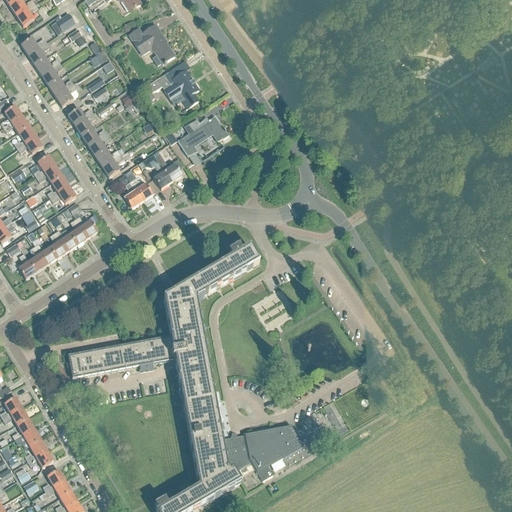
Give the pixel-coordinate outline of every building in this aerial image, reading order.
[(2,0),(9,9),(20,2),(18,0),(2,0)] [(88,9),(100,1),(99,0),(88,0),(84,3),(88,9)] [(129,15),(140,7),(135,0),(103,0),(107,5),(113,0),(116,0),(119,4),(121,3),(129,15)] [(24,9),(20,2),(9,9),(15,20),(34,7),(31,3),(26,6),(27,8),(24,9)] [(34,7),(15,20),(22,30),(33,23),(28,15),(31,13),(32,15),(37,11),(34,7)] [(67,16),(54,25),(61,36),(74,27),(67,16)] [(157,69),(161,66),(162,68),(163,67),(164,68),(166,66),(165,65),(174,60),(163,43),(164,43),(154,28),(142,36),(138,31),(128,38),(141,58),(151,51),(156,58),(151,61),(157,69)] [(81,38),(77,32),(67,38),(71,45),(75,42),(81,38)] [(81,38),(75,42),(79,49),(86,45),(81,38)] [(27,59),(46,46),(43,42),(38,45),(39,47),(36,49),(31,41),(20,48),(27,59)] [(95,58),(101,54),(95,45),(89,49),(95,58)] [(46,46),(27,59),(34,69),(45,62),(40,54),(42,52),(44,54),(49,51),(46,46)] [(95,58),(93,60),(98,67),(107,61),(102,53),(101,54),(95,58)] [(50,69),(45,62),(34,69),(41,79),(59,67),(56,62),(51,66),(52,67),(50,69)] [(62,71),(59,67),(41,79),(47,90),(58,82),(53,75),(56,73),(57,75),(62,71)] [(149,88),(140,93),(142,96),(141,97),(146,105),(154,100),(151,96),(153,95),(161,89),(164,93),(164,94),(170,103),(173,108),(176,107),(181,103),(187,111),(198,104),(193,96),(198,93),(185,74),(172,83),(167,75),(149,88)] [(90,96),(101,88),(104,86),(100,80),(86,89),(90,96)] [(356,84),(347,81),(345,90),(353,92),(356,84)] [(58,82),(47,90),(54,100),(73,87),(70,83),(65,86),(66,88),(63,90),(58,82)] [(75,86),(73,87),(54,100),(61,110),(77,100),(78,97),(75,92),(76,92),(78,90),(75,86)] [(103,90),(92,97),(97,105),(109,98),(103,90)] [(135,103),(130,96),(121,102),(124,107),(123,107),(124,109),(125,109),(126,109),(135,103)] [(0,112),(9,107),(5,101),(0,104),(0,112)] [(110,106),(96,115),(99,119),(100,118),(101,120),(106,116),(105,114),(113,109),(110,106)] [(3,132),(22,119),(15,109),(4,116),(9,124),(6,126),(5,124),(0,127),(3,132)] [(74,129),(92,117),(89,112),(84,116),(85,117),(83,119),(78,111),(67,119),(74,129)] [(95,121),(92,117),(74,129),(80,139),(92,132),(87,125),(89,123),(90,125),(95,121)] [(29,130),(22,119),(3,132),(6,136),(11,133),(10,131),(13,130),(18,137),(29,130)] [(188,137),(176,145),(185,159),(195,155),(191,150),(211,136),(217,145),(222,142),(222,143),(227,139),(224,135),(225,135),(223,132),(223,133),(219,127),(214,120),(208,124),(205,120),(199,126),(196,123),(183,130),(188,137)] [(150,125),(141,131),(145,137),(154,131),(150,125)] [(19,144),(14,148),(17,152),(35,140),(29,130),(18,137),(23,144),(20,146),(19,144)] [(97,140),(92,132),(80,139),(87,150),(106,137),(103,133),(98,136),(99,138),(97,140)] [(177,144),(171,134),(164,139),(170,149),(177,144)] [(109,142),(106,137),(87,150),(94,160),(105,153),(100,145),(103,143),(104,145),(109,142)] [(42,150),(35,140),(17,152),(20,157),(25,153),(24,152),(26,150),(31,158),(42,150)] [(167,155),(172,151),(169,147),(167,148),(164,150),(167,155)] [(110,160),(105,153),(94,160),(101,170),(120,158),(117,153),(112,157),(113,158),(110,160)] [(123,156),(120,158),(123,162),(124,163),(131,159),(127,153),(124,155),(123,156)] [(157,154),(152,158),(154,160),(158,166),(171,185),(182,178),(178,174),(183,170),(178,162),(173,165),(172,164),(166,168),(163,163),(158,157),(157,154)] [(123,162),(120,158),(101,170),(108,181),(119,173),(114,166),(116,164),(117,165),(123,162)] [(158,166),(152,158),(142,165),(145,170),(150,171),(154,169),(158,166)] [(36,182),(55,169),(48,159),(37,166),(42,174),(39,175),(38,174),(33,177),(36,182)] [(152,177),(152,179),(153,181),(160,192),(171,185),(158,166),(154,169),(157,174),(152,177)] [(128,172),(131,177),(130,178),(135,184),(142,179),(134,168),(128,172)] [(55,169),(36,182),(39,186),(44,183),(43,181),(46,179),(51,187),(62,179),(55,169)] [(14,186),(25,179),(21,173),(10,180),(14,186)] [(62,179),(51,187),(56,194),(53,196),(52,194),(47,198),(50,202),(69,190),(62,179)] [(133,183),(129,186),(142,205),(152,198),(145,187),(143,184),(137,184),(135,185),(133,183)] [(128,194),(122,198),(124,200),(123,201),(131,212),(142,205),(129,186),(124,189),(128,194)] [(24,198),(32,193),(29,188),(21,193),(24,198)] [(75,200),(69,190),(50,202),(53,207),(58,203),(57,202),(59,200),(64,208),(75,200)] [(19,199),(15,194),(10,197),(14,203),(19,199)] [(35,218),(46,211),(43,206),(32,213),(35,218)] [(79,219),(76,215),(80,212),(76,206),(67,212),(74,222),(79,219)] [(18,214),(21,218),(20,219),(26,228),(24,229),(28,234),(38,228),(25,209),(18,214)] [(66,222),(70,219),(71,219),(66,212),(61,215),(66,222)] [(0,225),(0,224),(0,231),(3,230),(4,230),(11,225),(8,220),(0,225)] [(55,230),(61,226),(56,220),(51,224),(55,230)] [(79,220),(77,221),(74,223),(87,241),(97,235),(90,224),(82,229),(80,226),(82,225),(79,220)] [(74,223),(70,226),(73,231),(75,230),(76,232),(69,237),(76,248),(87,241),(74,223)] [(3,230),(0,231),(0,245),(0,246),(19,234),(16,229),(7,235),(4,230),(3,230)] [(58,233),(54,237),(66,255),(76,248),(69,237),(62,242),(60,240),(62,239),(58,233)] [(31,235),(26,239),(31,245),(36,242),(31,235)] [(66,255),(54,237),(49,239),(53,245),(54,243),(56,246),(48,251),(56,262),(66,255)] [(5,253),(10,260),(20,253),(16,246),(5,253)] [(56,262),(48,251),(41,256),(39,253),(41,252),(38,247),(33,250),(45,269),(56,262)] [(45,269),(33,250),(29,253),(32,258),(34,257),(35,260),(28,265),(23,257),(35,276),(45,269)] [(234,475),(250,466),(256,476),(257,476),(262,484),(273,478),(264,464),(278,456),(281,461),(301,449),(289,428),(263,433),(243,437),(243,439),(236,440),(237,437),(232,435),(230,441),(221,442),(196,303),(258,266),(249,250),(241,255),(238,250),(228,256),(231,261),(163,301),(170,340),(67,359),(71,382),(174,363),(198,490),(167,508),(164,503),(154,509),(155,511),(195,511),(240,485),(234,475)] [(35,276),(23,257),(18,260),(22,265),(23,264),(25,266),(17,272),(25,283),(35,276)] [(0,377),(0,400),(11,394),(7,389),(1,393),(0,390),(0,380),(1,379),(0,377)] [(0,419),(2,422),(21,411),(15,400),(3,407),(9,416),(7,417),(5,414),(0,417),(0,419)] [(21,411),(2,422),(5,427),(11,424),(9,421),(11,420),(16,428),(28,422),(21,411)] [(28,422),(16,428),(21,437),(19,438),(18,436),(12,439),(14,444),(34,432),(28,422)] [(40,443),(34,432),(14,444),(17,448),(23,445),(22,442),(24,441),(29,450),(40,443)] [(40,443),(29,450),(34,458),(32,459),(30,457),(24,460),(27,465),(46,454),(40,443)] [(10,457),(15,454),(11,446),(5,448),(10,457)] [(46,454),(27,465),(30,469),(36,466),(34,463),(36,462),(41,471),(53,464),(46,454)] [(11,469),(18,465),(14,458),(7,462),(11,469)] [(0,475),(0,482),(1,485),(13,479),(8,471),(0,475)] [(45,495),(64,484),(58,473),(46,480),(52,488),(50,490),(48,487),(42,490),(45,495)] [(17,479),(21,486),(30,481),(26,474),(17,479)] [(23,490),(28,498),(38,492),(33,483),(23,490)] [(71,494),(64,484),(45,495),(48,500),(53,496),(52,494),(54,492),(59,501),(71,494)] [(71,494),(59,501),(64,510),(62,511),(60,508),(55,511),(54,511),(65,511),(77,505),(71,494)] [(22,509),(29,505),(26,501),(19,505),(22,509)]
